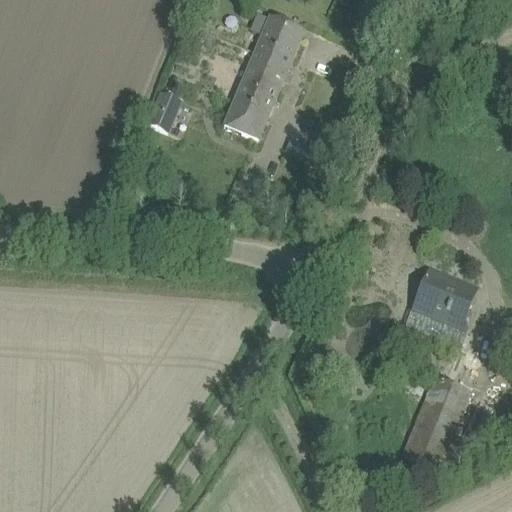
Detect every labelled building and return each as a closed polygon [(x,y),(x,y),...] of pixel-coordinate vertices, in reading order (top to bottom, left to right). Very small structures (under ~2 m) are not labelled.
[(201,0),(199,10),(213,13),(215,0),(201,0)] [(271,22),(233,112),(225,131),(257,145),(304,36),(271,22)] [(181,51),(198,58),(210,32),(192,24),(181,51)] [(149,128),(168,136),(181,106),(162,98),(149,128)] [(414,314),(447,328),(460,334),(477,294),(430,274),(414,314)] [(403,459),(422,466),(440,474),(471,397),(434,382),(403,459)]
